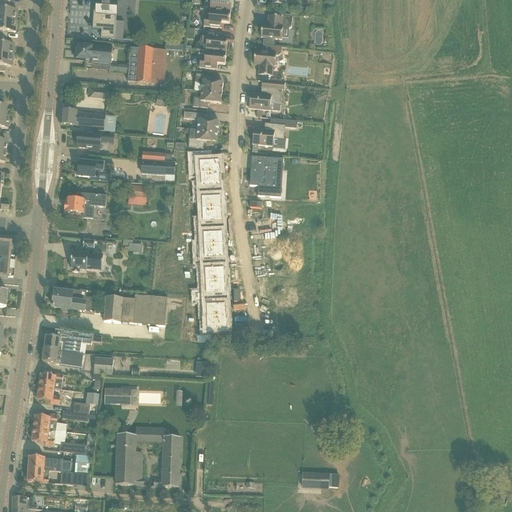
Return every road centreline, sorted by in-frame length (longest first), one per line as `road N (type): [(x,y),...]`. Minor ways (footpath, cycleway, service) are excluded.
road 1 (residential): [(246,299),(236,164),(249,0)]
road 2 (tertiary): [(0,511),(39,226)]
road 3 (tertiary): [(39,226),(58,0)]
